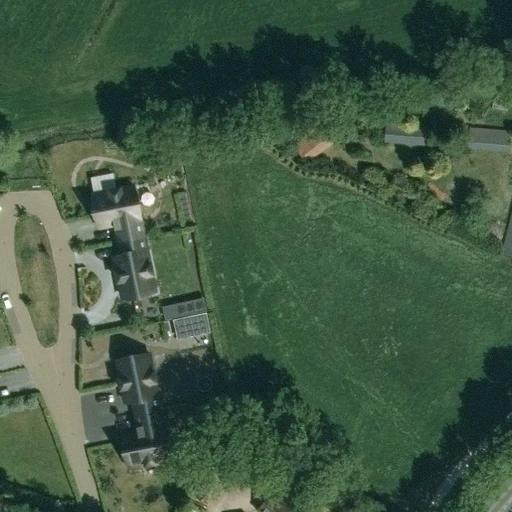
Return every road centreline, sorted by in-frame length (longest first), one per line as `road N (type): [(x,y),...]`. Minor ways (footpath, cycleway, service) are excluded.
road 1 (unclassified): [(60,394),(69,307),(51,215),(29,203),(12,206),(1,234),(31,349)]
road 2 (unclassified): [(90,511),(60,394)]
